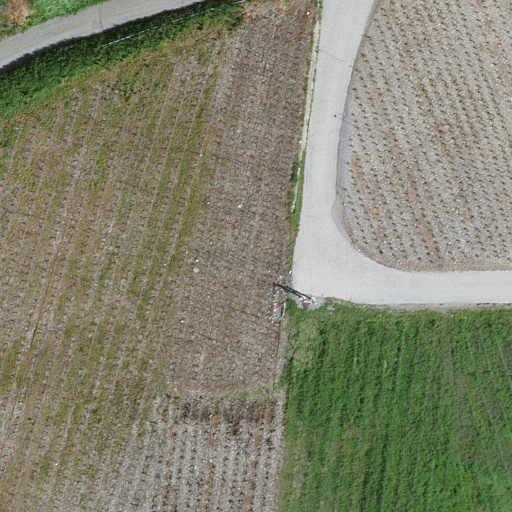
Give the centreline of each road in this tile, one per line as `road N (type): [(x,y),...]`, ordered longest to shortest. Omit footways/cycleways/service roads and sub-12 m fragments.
road 1 (track): [(355,0),(330,92),(320,275),(392,297),(511,295)]
road 2 (unclassified): [(159,0),(0,58)]
